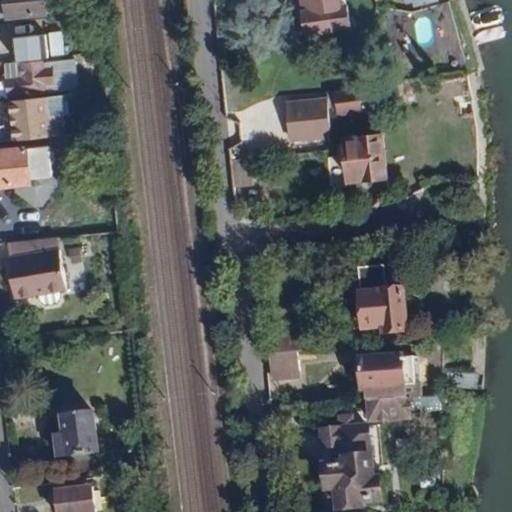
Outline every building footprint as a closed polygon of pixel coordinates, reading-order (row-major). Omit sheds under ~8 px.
[(45,0),(1,0),(2,2),(0,1),(0,18),(4,18),(4,21),(47,17),(45,0)] [(297,0),(299,10),(300,21),(302,40),(327,37),(326,30),(350,27),(347,5),(346,0),(297,0)] [(43,26),(13,29),(14,46),(28,45),(29,54),(45,52),(43,26)] [(43,63),(24,64),(25,76),(8,78),(10,95),(47,91),(46,83),(54,82),(52,68),(43,69),(43,63)] [(327,97),(285,101),(289,144),(331,140),(327,97)] [(9,116),(4,120),(5,130),(11,133),(12,141),(53,137),(64,135),(62,116),(51,117),(49,98),(8,101),(9,116)] [(368,100),(337,103),(339,126),(371,122),(368,100)] [(53,137),(54,148),(75,146),(74,134),(64,135),(53,137)] [(379,134),(344,137),(348,179),(384,175),(379,134)] [(43,206),(54,185),(54,177),(51,172),(50,148),(28,149),(26,147),(0,148),(0,190),(13,190),(32,206),(43,206)] [(8,243),(9,255),(60,249),(59,236),(8,243)] [(9,255),(7,256),(13,300),(36,297),(42,305),(51,306),(60,302),(60,293),(67,292),(60,249),(9,255)] [(403,291),(363,294),(365,329),(384,327),(385,334),(407,332),(403,291)] [(270,333),(271,354),(300,351),(304,350),(301,321),(284,322),(284,332),(270,333)] [(300,351),(271,354),(273,371),(302,369),(300,351)] [(409,398),(405,354),(362,359),(365,389),(369,389),(370,401),(409,398)] [(409,398),(370,401),(372,421),(416,417),(414,398),(409,398)] [(98,452),(93,410),(59,414),(60,431),(55,431),(51,436),(53,451),(57,456),(63,456),(98,452)] [(370,428),(325,433),(330,487),(338,486),(341,508),(369,505),(369,499),(384,498),(382,479),(375,480),(370,428)] [(94,511),(93,484),(54,487),(55,511),(94,511)]
